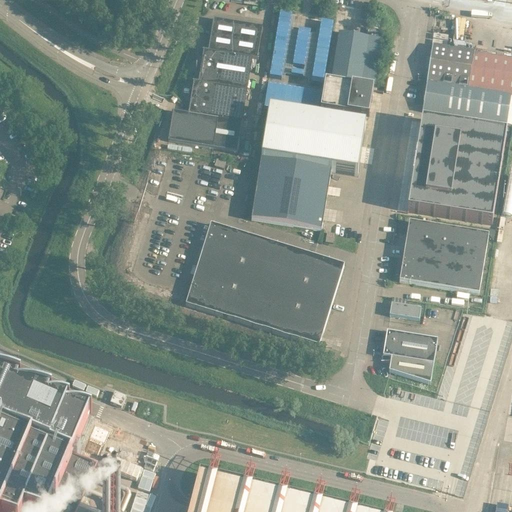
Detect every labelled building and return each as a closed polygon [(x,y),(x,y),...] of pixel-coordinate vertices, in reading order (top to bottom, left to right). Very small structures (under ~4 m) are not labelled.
[(236,153),(241,123),(246,92),(247,92),(247,91),(246,90),(252,59),(257,60),(257,59),(256,59),(257,55),(258,55),(258,53),(257,52),(261,27),(213,19),(207,51),(202,50),(202,51),(203,51),(200,66),(198,82),(192,81),(191,82),(193,83),(187,115),(171,112),(171,113),(172,113),(167,141),(236,153)] [(331,79),(375,86),(382,39),(338,32),(331,79)] [(422,111),(507,124),(511,94),(511,57),(473,51),(432,45),(422,111)] [(321,107),(320,111),(369,119),(369,115),(370,113),(371,101),(373,90),(325,82),(321,107)] [(357,175),(365,128),(269,112),(251,220),(321,231),(331,171),(357,175)] [(410,195),(407,211),(492,224),(506,134),(421,121),(419,138),(417,151),(412,181),(410,195)] [(399,282),(478,295),(488,235),(409,222),(399,282)] [(186,305),(319,346),(344,265),(211,224),(186,305)] [(334,233),(327,232),(325,242),(333,243),(334,233)] [(389,316),(419,321),(420,309),(391,304),(389,316)] [(433,365),(437,340),(387,332),(383,356),(385,357),(385,362),(390,362),(389,371),(430,384),(433,365)] [(0,511),(22,511),(24,510),(27,511),(75,511),(94,467),(72,457),(88,421),(0,383),(0,511)] [(357,511),(353,511),(353,509),(352,509),(352,511),(318,502),(318,501),(317,500),(317,502),(283,494),(283,492),(282,492),(282,493),(248,485),(248,484),(247,483),(247,485),(213,477),(214,475),(212,475),(212,476),(200,473),(190,511),(357,511)]
